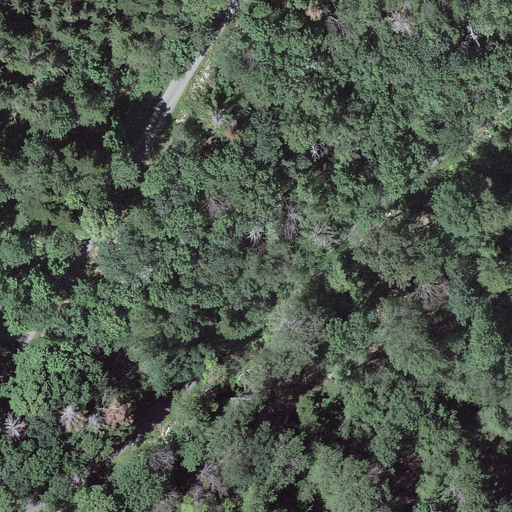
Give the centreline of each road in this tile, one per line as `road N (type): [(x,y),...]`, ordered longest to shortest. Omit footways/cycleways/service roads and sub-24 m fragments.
road 1 (track): [(27,511),(162,408),(341,230),(511,97)]
road 2 (track): [(235,0),(0,374)]
